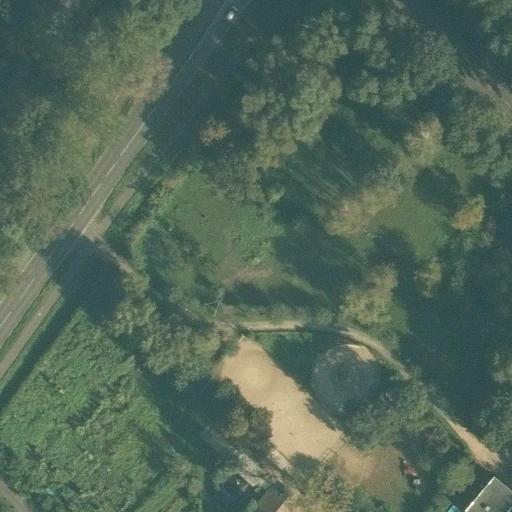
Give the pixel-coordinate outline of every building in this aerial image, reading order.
[(249,452),(241,462),(251,471),(255,468),(260,462),(249,452)] [(266,478),(255,468),(251,471),(241,462),(239,464),(234,468),(257,491),(266,478)] [(268,496),(286,511),(298,496),(283,479),(268,496)] [(471,511),(511,511),(511,493),(497,481),(471,511)] [(251,511),(286,511),(268,496),(266,495),(251,511)]
